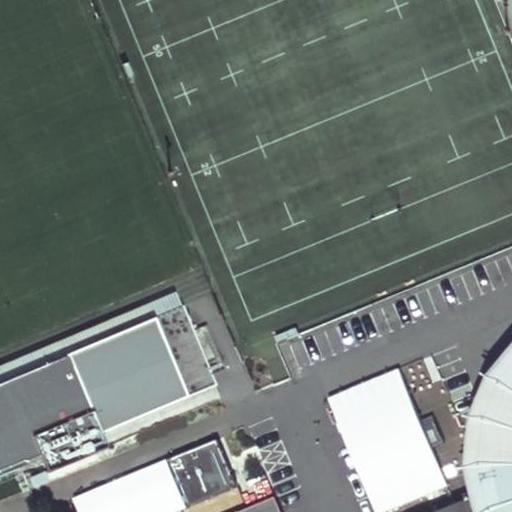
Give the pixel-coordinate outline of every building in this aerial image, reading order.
[(0,367),(0,383),(181,307),(175,294),(0,367)] [(0,383),(0,475),(214,386),(181,307),(0,383)] [(283,346),(296,377),(309,371),(297,341),(283,346)] [(511,511),(511,365),(501,379),(485,418),(481,465),(487,492),(439,511),(511,511)] [(400,371),(334,399),(379,511),(384,511),(449,486),(400,371)] [(165,511),(242,481),(225,440),(87,497),(93,511),(165,511)] [(283,511),(278,498),(240,511),(283,511)]
